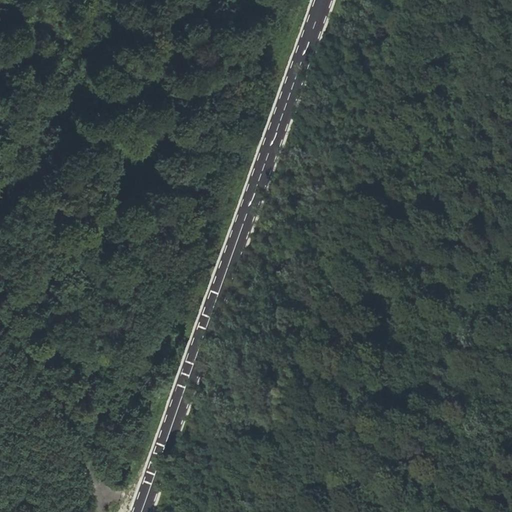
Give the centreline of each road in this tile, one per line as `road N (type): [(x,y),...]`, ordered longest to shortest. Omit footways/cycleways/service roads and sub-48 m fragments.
road 1 (secondary): [(325,0),(137,511)]
road 2 (track): [(0,179),(68,90),(120,0)]
